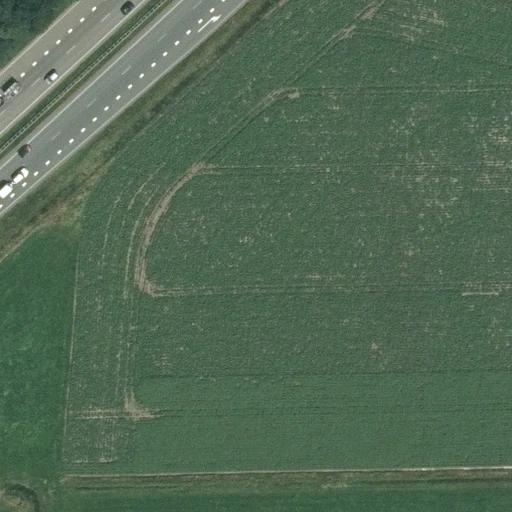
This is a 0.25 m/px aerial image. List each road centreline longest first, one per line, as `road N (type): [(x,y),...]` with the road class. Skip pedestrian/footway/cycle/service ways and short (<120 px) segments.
road 1 (trunk): [(0,184),(198,0)]
road 2 (trunk): [(124,0),(0,114)]
